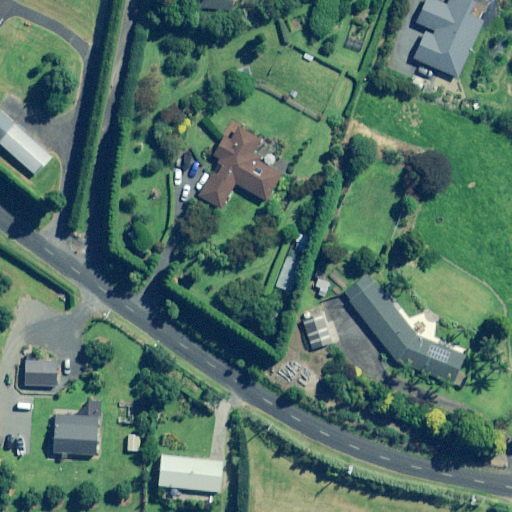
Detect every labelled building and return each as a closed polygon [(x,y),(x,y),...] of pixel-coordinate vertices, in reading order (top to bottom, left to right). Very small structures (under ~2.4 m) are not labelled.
[(227,0),(197,0),(197,9),(227,12),(227,0)] [(468,15),(473,3),(466,0),(448,0),(446,5),(433,0),(426,0),(417,22),(433,29),(430,37),(425,35),(415,58),(457,77),(481,21),(468,15)] [(361,30),(348,25),(343,38),(357,43),(361,30)] [(50,157),(0,114),(0,146),(34,176),(50,157)] [(253,150),(259,140),(236,127),(230,139),(224,136),(213,155),(220,158),(199,196),(221,208),(234,184),(265,201),(280,174),(257,161),(259,157),(255,155),(256,152),(253,150)] [(133,229),(124,235),(131,246),(140,240),(133,229)] [(294,293),(306,257),(289,251),(276,287),(294,293)] [(374,281),(372,283),(366,275),(343,292),(398,362),(453,385),(464,354),(416,335),(374,281)] [(311,349),(331,342),(322,317),(303,323),(311,349)] [(25,386),(55,386),(55,362),(24,362),(25,386)] [(191,387),(173,373),(167,380),(184,395),(191,387)] [(95,456),(97,417),(55,415),(53,454),(95,456)] [(218,493),(221,462),(160,456),(157,486),(218,493)]
